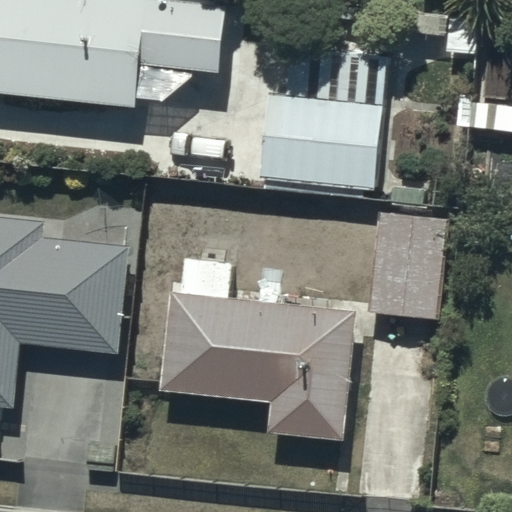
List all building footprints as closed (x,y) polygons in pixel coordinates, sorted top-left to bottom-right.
[(154,0),(0,0),(0,93),(143,109),(154,0)] [(392,53),(295,45),(291,88),(276,87),(268,181),(380,190),(392,53)] [(0,400),(21,402),(25,343),(124,350),(131,241),(52,236),(54,215),(0,211),(0,400)] [(445,213),(377,211),(373,314),(442,316),(445,213)] [(189,255),(186,291),(175,290),(167,387),(277,396),(274,430),(351,436),(361,305),(236,295),(239,259),(189,255)]
